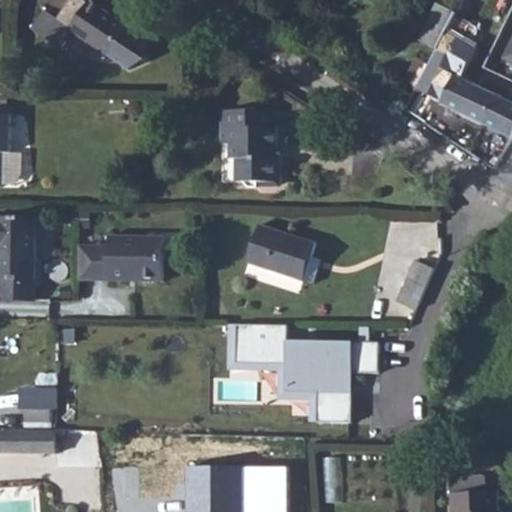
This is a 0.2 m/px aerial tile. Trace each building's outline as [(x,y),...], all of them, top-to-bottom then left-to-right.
[(73,0),(60,19),(47,38),(62,49),(74,32),(132,70),(152,63),(151,41),(93,2),(91,4),(85,0),(73,0)] [(444,41),(458,14),(440,4),(421,41),(439,51),(444,41)] [(35,30),(47,38),(60,19),(48,11),(35,30)] [(482,28),(458,14),(444,41),(468,54),(482,28)] [(27,54),(19,53),(18,73),(26,73),(27,54)] [(477,86),(484,72),(448,55),(429,97),(446,105),(457,110),(465,114),(477,86)] [(419,87),(431,65),(418,58),(407,81),(419,87)] [(0,81),(10,81),(10,69),(0,68),(0,81)] [(0,96),(10,97),(10,81),(0,81),(0,96)] [(511,102),(477,86),(465,114),(511,137),(511,102)] [(10,97),(0,96),(0,105),(10,106),(10,97)] [(442,112),(446,105),(429,97),(426,104),(442,112)] [(157,122),(167,122),(168,107),(158,107),(157,122)] [(461,123),(465,114),(457,110),(453,119),(461,123)] [(223,128),(223,145),(233,145),(233,159),(239,159),(239,183),(260,183),(264,187),(278,187),(283,183),(283,158),(279,158),(279,150),(279,129),(277,129),(278,111),(229,111),(229,128),(223,128)] [(0,187),(4,188),(4,154),(13,153),(14,116),(0,115),(0,187)] [(83,208),(83,228),(92,228),(92,208),(83,208)] [(37,219),(0,218),(0,250),(2,251),(1,281),(6,281),(5,301),(35,301),(37,219)] [(249,264),(306,282),(306,281),(314,257),(318,243),(262,225),(249,264)] [(81,246),(81,281),(130,282),(130,279),(143,279),(143,282),(166,282),(167,237),(111,236),(111,246),(81,246)] [(306,281),(315,284),(323,260),(314,257),(306,281)] [(400,302),(427,315),(445,273),(418,261),(400,302)] [(354,424),(355,374),(380,374),(381,343),(290,341),(289,341),(289,325),(229,324),(227,369),(278,370),(278,398),(320,399),(319,423),(354,424)] [(27,433),(52,433),(52,409),(27,409),(27,433)] [(27,433),(0,432),(0,453),(57,454),(57,453),(58,440),(58,433),(52,433),(27,433)] [(291,511),(291,467),(218,468),(218,511),(291,511)] [(488,477),(463,478),(464,493),(489,492),(488,477)] [(463,478),(452,479),(453,511),(500,511),(500,491),(489,492),(464,493),(463,478)]
